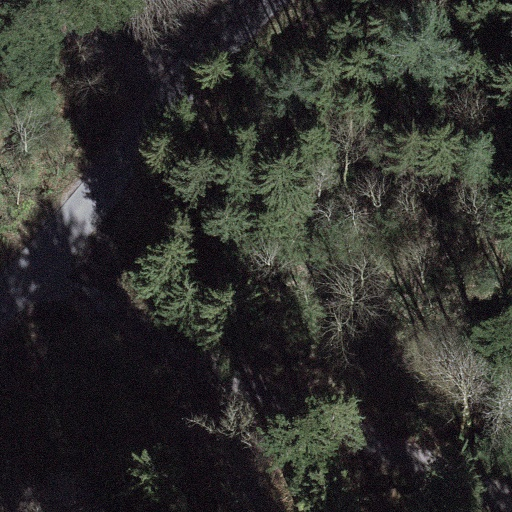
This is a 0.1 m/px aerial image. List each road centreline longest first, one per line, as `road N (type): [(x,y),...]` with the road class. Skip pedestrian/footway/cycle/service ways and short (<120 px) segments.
road 1 (track): [(50,256),(138,332),(237,395),(511,507)]
road 2 (tertiary): [(0,308),(259,0)]
